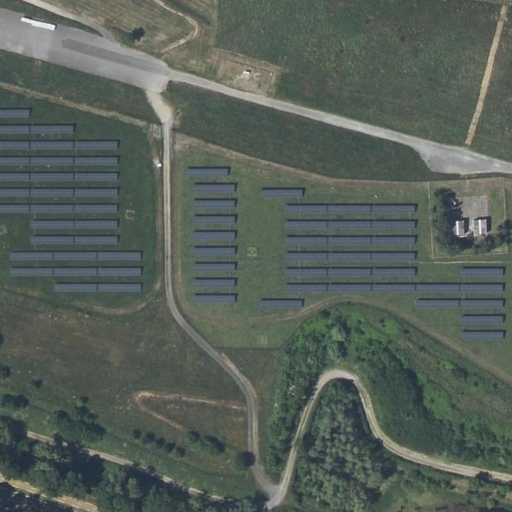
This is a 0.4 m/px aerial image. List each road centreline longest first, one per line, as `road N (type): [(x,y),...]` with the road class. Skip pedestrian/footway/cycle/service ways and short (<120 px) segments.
road 1 (track): [(511,481),(392,448),(372,425),(362,388),(346,374),(322,382),(286,483),(259,506),(0,426)]
road 2 (track): [(511,379),(378,301),(332,299),(286,316),(195,314),(180,299),(177,272),(179,139)]
road 3 (track): [(149,66),(166,118),(173,305),(242,380),(254,462),(279,495)]
road 4 (track): [(166,134),(332,182),(511,182)]
road 5 (track): [(0,283),(123,310),(142,304),(159,272)]
road 6 (track): [(166,134),(0,85)]
road 7 (track): [(159,272),(154,130)]
